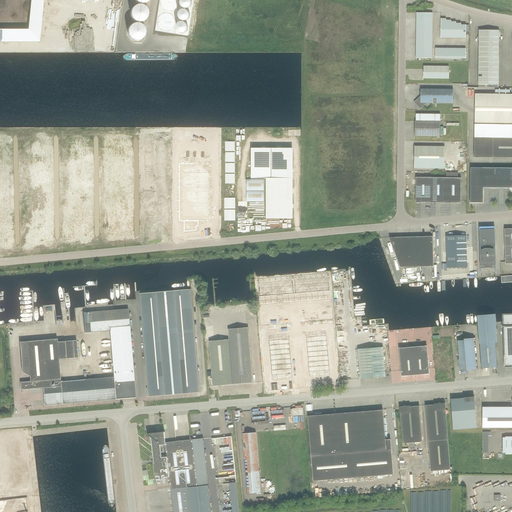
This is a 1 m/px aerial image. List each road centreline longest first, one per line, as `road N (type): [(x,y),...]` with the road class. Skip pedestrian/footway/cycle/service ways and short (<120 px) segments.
road 1 (unclassified): [(399,224),(0,262)]
road 2 (unclassified): [(511,381),(119,414)]
road 3 (unclassified): [(404,0),(399,224)]
road 4 (unknown): [(18,421),(13,350),(21,334),(51,325),(72,329),(86,348),(80,366)]
road 5 (unknown): [(353,395),(344,325),(267,332)]
